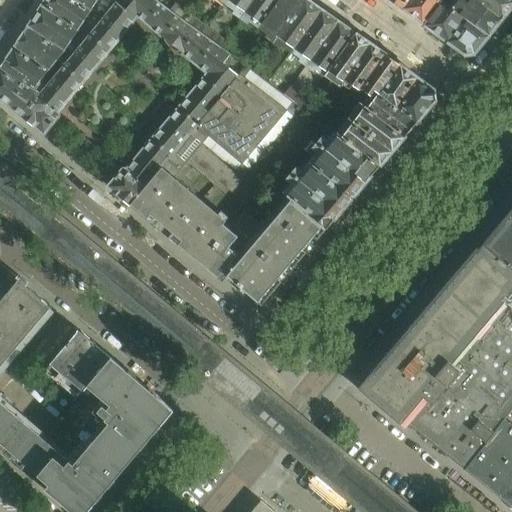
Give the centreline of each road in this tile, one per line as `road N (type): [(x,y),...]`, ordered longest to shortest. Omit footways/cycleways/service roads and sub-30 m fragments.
road 1 (residential): [(311,390),(0,131)]
road 2 (residential): [(256,459),(17,253)]
road 3 (residential): [(311,390),(511,152)]
road 4 (residential): [(473,511),(311,390)]
road 5 (residential): [(511,119),(348,0)]
